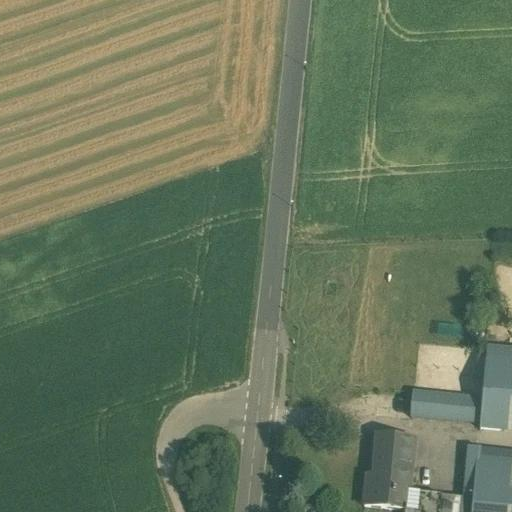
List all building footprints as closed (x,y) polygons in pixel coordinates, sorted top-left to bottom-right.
[(511,352),(487,350),(483,401),(481,424),(480,431),(511,433),(511,352)] [(483,401),(413,394),(411,418),(481,424),(483,401)] [(413,441),(378,437),(373,477),(377,478),(376,489),(366,488),(364,508),(401,511),(405,511),(407,497),(413,441)] [(511,461),(478,459),(473,504),(473,507),(511,510),(511,461)] [(422,511),(424,499),(407,497),(405,511),(422,511)] [(473,504),(424,499),(422,511),(472,511),(473,507),(473,504)]
